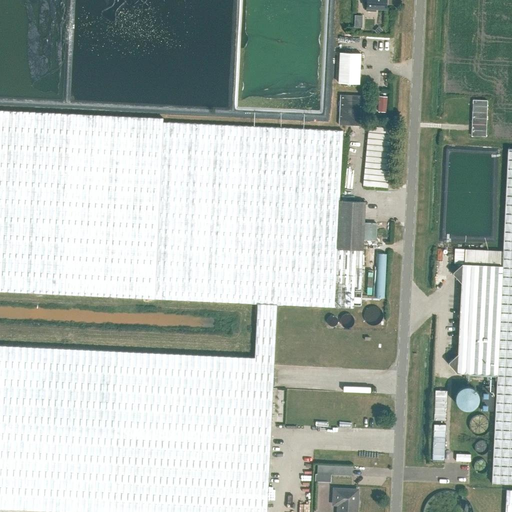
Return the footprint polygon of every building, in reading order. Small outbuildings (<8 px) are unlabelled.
[(386,0),(366,0),(366,11),(375,12),(376,9),(386,9),(386,0)] [(356,14),(354,23),(361,25),(363,16),(356,14)] [(359,84),(360,54),(340,53),(338,83),(359,84)] [(363,126),(364,96),(340,95),(339,125),(363,126)] [(386,112),(387,97),(379,97),(378,111),(386,112)] [(487,100),(473,100),(471,136),(486,136),(487,100)] [(360,297),(360,289),(362,250),(337,249),(339,201),(343,131),(291,128),(163,122),(163,118),(0,110),(0,291),(257,304),(277,305),(353,309),(353,308),(361,308),(362,302),(360,302),(360,297)] [(368,126),(363,186),(387,188),(393,128),(368,126)] [(503,252),(497,375),(491,483),(511,483),(511,149),(508,149),(503,252)] [(337,249),(362,250),(363,240),(376,241),(377,224),(364,223),(365,202),(339,201),(337,249)] [(448,364),(456,373),(497,375),(503,252),(465,250),(464,264),(453,272),(453,274),(461,283),(458,354),(449,362),(448,364)] [(0,345),(0,508),(81,511),(266,511),(277,305),(257,304),(256,325),(254,358),(5,346),(0,345)] [(464,409),(466,409),(468,409),(469,409),(470,409),(472,408),(473,408),(474,407),(475,407),(476,406),(477,404),(478,403),(479,402),(479,401),(479,400),(479,398),(479,397),(479,396),(479,395),(479,394),(479,393),(478,392),(478,391),(477,390),(476,390),(476,389),(475,388),(474,388),(473,387),(471,386),(469,386),(468,385),(466,385),(465,386),(463,386),(462,386),(461,387),(460,388),(459,388),(459,389),(458,390),(457,390),(457,391),(456,392),(456,393),(455,394),(455,395),(455,396),(455,397),(455,398),(455,400),(455,401),(456,402),(456,403),(457,403),(457,404),(458,405),(459,406),(459,407),(460,407),(461,408),(463,409),(464,409)] [(481,410),(493,411),(494,386),(482,386),(481,410)] [(447,397),(447,391),(435,390),(434,420),(446,421),(447,397)] [(444,461),(446,425),(434,424),(433,430),(432,460),(444,461)] [(456,454),(456,461),(470,462),(471,454),(456,454)] [(352,476),(352,468),(316,466),(316,474),(352,476)] [(356,511),(358,491),(334,489),(334,500),(339,500),(338,511),(356,511)]
